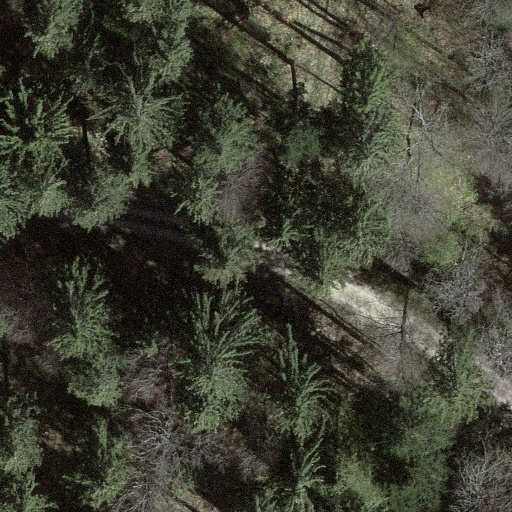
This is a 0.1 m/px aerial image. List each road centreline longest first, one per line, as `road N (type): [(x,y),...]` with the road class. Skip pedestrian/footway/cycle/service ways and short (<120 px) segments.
road 1 (track): [(511,393),(276,260),(160,226),(0,197)]
road 2 (track): [(330,0),(276,260),(229,372),(194,511)]
